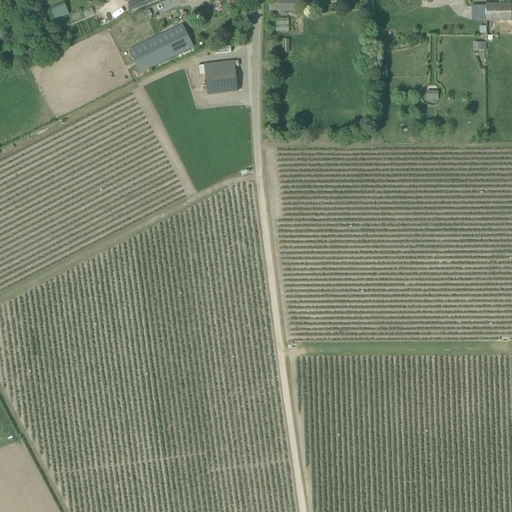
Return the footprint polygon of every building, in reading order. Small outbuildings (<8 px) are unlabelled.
[(124,0),(130,12),(157,0),(124,0)] [(269,0),(269,11),(290,10),(289,0),(274,0),(274,2),(270,2),(269,0)] [(510,4),(499,4),(485,4),(486,6),(486,20),(486,22),(511,22),(511,16),(511,4),(510,4)] [(55,19),(70,13),(66,5),(52,11),(55,19)] [(486,20),(486,6),(471,6),(471,20),(486,20)] [(289,31),(289,19),(277,18),(277,30),(289,31)] [(194,47),(183,25),(129,51),(140,73),(194,47)] [(235,69),(205,72),(204,65),(198,66),(199,76),(205,75),(208,95),(238,92),(235,69)] [(427,90),(427,100),(439,100),(439,91),(427,90)]
